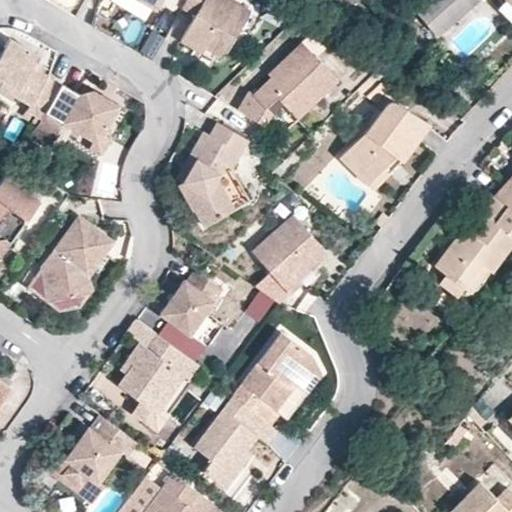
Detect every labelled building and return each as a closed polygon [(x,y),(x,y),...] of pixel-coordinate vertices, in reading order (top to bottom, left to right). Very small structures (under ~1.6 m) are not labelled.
[(138,0),(157,10),(162,0),(138,0)] [(251,10),(233,0),(185,0),(182,7),(195,14),(180,40),(201,53),(205,46),(217,54),(227,51),(251,10)] [(312,0),(286,0),(303,12),(312,0)] [(478,0),(426,0),(416,9),(439,35),(478,0)] [(362,28),(346,17),(339,27),(355,38),(362,28)] [(392,22),(386,17),(362,40),(367,45),(392,22)] [(141,54),(155,61),(165,39),(151,33),(141,54)] [(38,53),(9,37),(4,46),(0,43),(0,77),(1,79),(18,88),(14,95),(29,104),(26,110),(40,118),(62,82),(43,70),(45,66),(34,60),(38,53)] [(337,80),(301,42),(287,57),(293,63),(274,81),(271,77),(253,94),(248,92),(238,108),(264,124),(271,114),(264,108),(277,95),(298,117),(337,80)] [(293,63),(287,57),(268,74),(271,77),(274,81),(293,63)] [(18,88),(1,79),(0,80),(0,92),(11,100),(14,95),(18,88)] [(120,104),(93,88),(78,92),(62,82),(53,97),(40,118),(35,126),(55,137),(63,123),(92,139),(98,142),(108,124),(120,104)] [(93,88),(83,82),(78,92),(93,88)] [(388,87),(381,83),(367,95),(376,103),(388,87)] [(430,123),(395,101),(387,103),(366,132),(340,158),(366,183),(367,183),(394,154),(402,160),(430,123)] [(248,139),(217,121),(209,134),(203,130),(185,161),(191,164),(182,180),(182,182),(178,183),(192,209),(193,208),(203,225),(235,206),(218,177),(225,165),(231,167),(248,139)] [(112,136),(108,124),(98,142),(92,139),(88,147),(101,155),(112,136)] [(402,160),(394,154),(367,183),(374,190),(388,175),(402,160)] [(191,164),(185,161),(176,177),(182,180),(191,164)] [(511,165),(490,190),(511,206),(511,165)] [(40,200),(5,174),(0,180),(0,238),(5,238),(10,242),(40,200)] [(511,234),(511,230),(501,223),(511,207),(511,206),(490,190),(486,187),(474,204),(478,207),(464,226),(459,223),(431,260),(441,268),(434,278),(453,292),(460,282),(467,287),(484,264),(487,267),(511,234)] [(511,207),(501,223),(511,230),(511,207)] [(327,252),(293,213),(252,251),(270,272),(289,293),(301,282),(298,279),(327,252)] [(113,241),(78,215),(41,266),(45,300),(90,290),(91,288),(88,275),(113,241)] [(0,238),(0,255),(10,242),(5,238),(0,238)] [(414,268),(405,263),(400,271),(409,277),(414,268)] [(471,289),(487,267),(484,264),(467,287),(460,282),(453,292),(471,289)] [(223,287),(195,267),(186,280),(184,278),(159,312),(167,318),(189,334),(223,287)] [(270,272),(255,285),(258,287),(273,297),(280,302),(289,293),(270,272)] [(273,297),(258,287),(247,304),(261,314),(273,297)] [(189,334),(167,318),(156,333),(181,350),(193,359),(204,344),(189,334)] [(136,319),(127,332),(138,341),(146,346),(156,333),(136,319)] [(313,356),(281,331),(232,395),(271,424),(280,411),(277,409),(295,384),(307,393),(322,373),(313,356)] [(181,350),(156,333),(146,346),(133,365),(131,363),(117,383),(136,397),(157,413),(185,374),(171,364),(181,350)] [(146,346),(138,341),(125,358),(131,363),(133,365),(146,346)] [(171,364),(185,374),(195,361),(193,359),(181,350),(171,364)] [(0,400),(10,387),(0,379),(0,400)] [(271,424),(232,395),(193,446),(211,459),(202,469),(226,487),(253,453),(248,449),(244,446),(253,434),(258,437),(268,444),(279,431),(271,424)] [(157,413),(136,397),(124,413),(151,432),(162,417),(157,413)] [(136,441),(98,413),(89,425),(81,421),(58,453),(70,462),(63,472),(80,485),(87,474),(97,481),(120,449),(127,454),(136,441)] [(258,437),(253,434),(244,446),(248,449),(258,437)] [(97,481),(87,474),(80,485),(63,472),(70,462),(58,453),(45,469),(92,502),(103,486),(97,481)] [(199,493),(172,472),(142,511),(198,511),(190,506),(199,493)] [(142,511),(162,485),(147,474),(117,511),(142,511)] [(496,498),(476,477),(454,498),(458,502),(447,511),(511,511),(511,492),(507,488),(496,498)] [(199,511),(209,500),(199,493),(190,506),(198,511),(199,511)] [(447,511),(458,502),(454,498),(443,508),(447,511)] [(216,511),(219,508),(209,500),(199,511),(216,511)]
